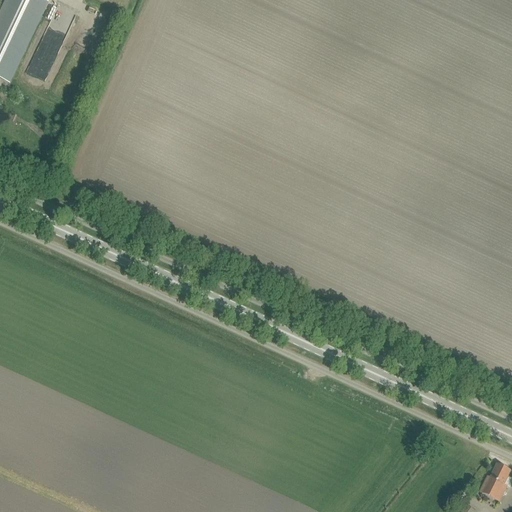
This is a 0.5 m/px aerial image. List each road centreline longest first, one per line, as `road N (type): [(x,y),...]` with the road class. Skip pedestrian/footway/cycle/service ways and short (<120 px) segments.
road 1 (unclassified): [(0,222),(511,457)]
road 2 (primary): [(511,436),(0,201)]
road 3 (unclassified): [(511,418),(0,183)]
